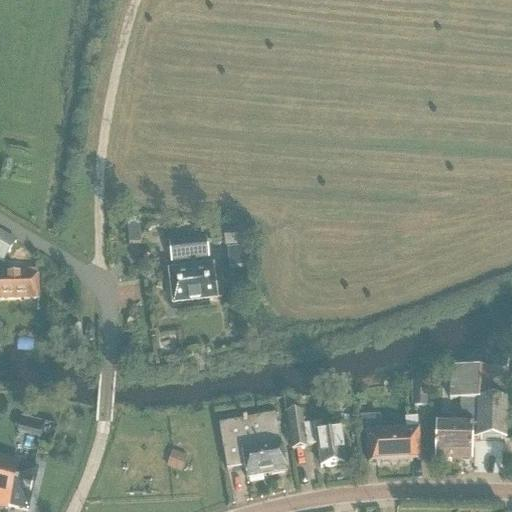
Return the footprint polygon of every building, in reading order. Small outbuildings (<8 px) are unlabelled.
[(139,220),(127,221),(129,245),(141,244),(139,220)] [(245,229),(224,231),(225,248),(246,246),(245,229)] [(0,233),(0,260),(4,263),(16,243),(0,233)] [(171,264),(186,263),(187,270),(168,273),(172,307),(217,302),(212,267),(199,269),(198,261),(207,260),(205,240),(169,244),(171,264)] [(20,272),(20,276),(0,277),(0,300),(39,300),(38,271),(20,272)] [(251,280),(241,280),(241,291),(251,291),(251,280)] [(450,367),(449,400),(460,400),(459,428),(436,427),(435,436),(435,461),(472,462),(472,440),(506,441),(507,369),(508,356),(492,356),(492,368),(450,367)] [(411,383),(411,408),(427,408),(427,383),(411,383)] [(54,442),(59,422),(23,412),(17,432),(54,442)] [(304,433),(301,413),(286,414),(288,433),(291,452),(306,450),(306,448),(317,446),(320,469),(345,465),(341,433),(321,436),(321,431),(304,433)] [(218,427),(227,472),(244,468),(246,481),(286,474),(276,416),(218,427)] [(392,432),(367,433),(368,464),(379,464),(382,466),(389,465),(391,463),(397,463),(399,465),(407,465),(409,462),(420,462),(418,431),(397,432),(397,428),(392,428),(392,432)] [(187,457),(177,453),(175,453),(173,452),(167,468),(181,474),(187,457)] [(22,511),(27,511),(38,471),(20,467),(20,464),(0,458),(0,509),(8,511),(9,509),(22,511)]
